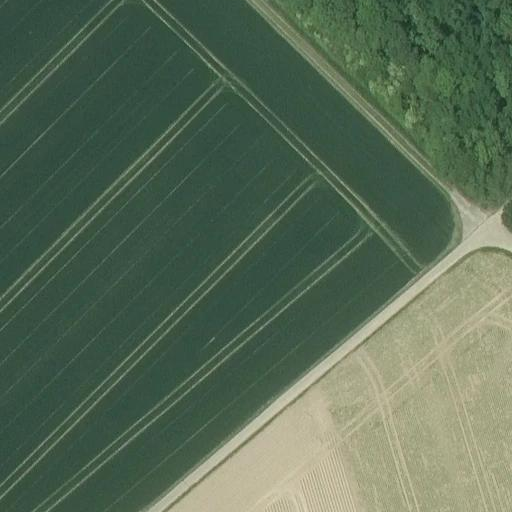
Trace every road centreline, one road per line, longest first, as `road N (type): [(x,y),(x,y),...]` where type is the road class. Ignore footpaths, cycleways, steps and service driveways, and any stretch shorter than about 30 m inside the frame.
road 1 (track): [(149,511),(482,227)]
road 2 (track): [(249,0),(482,227)]
